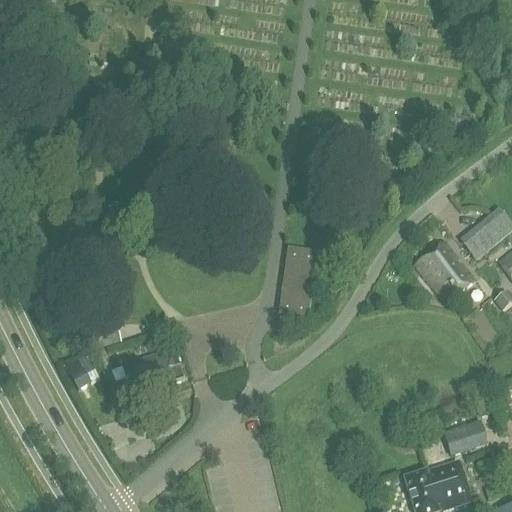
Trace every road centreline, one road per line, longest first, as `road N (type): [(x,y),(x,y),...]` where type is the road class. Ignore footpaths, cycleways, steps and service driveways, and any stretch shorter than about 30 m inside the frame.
road 1 (unclassified): [(109,511),(325,341),(417,216),(511,143)]
road 2 (secondary): [(106,511),(0,324)]
